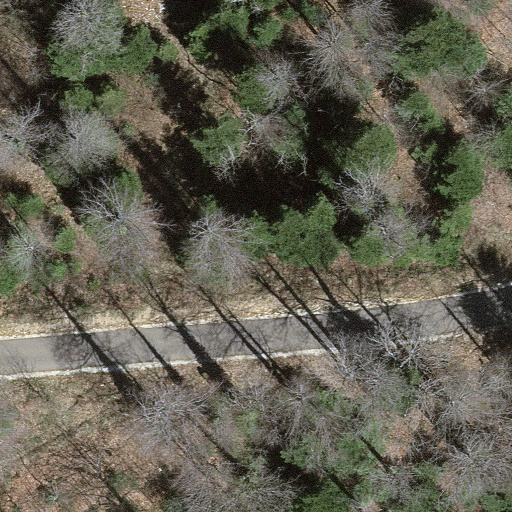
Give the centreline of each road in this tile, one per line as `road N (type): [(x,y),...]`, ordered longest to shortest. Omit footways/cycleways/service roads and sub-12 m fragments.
road 1 (unclassified): [(511,308),(0,353)]
road 2 (track): [(177,342),(0,459)]
